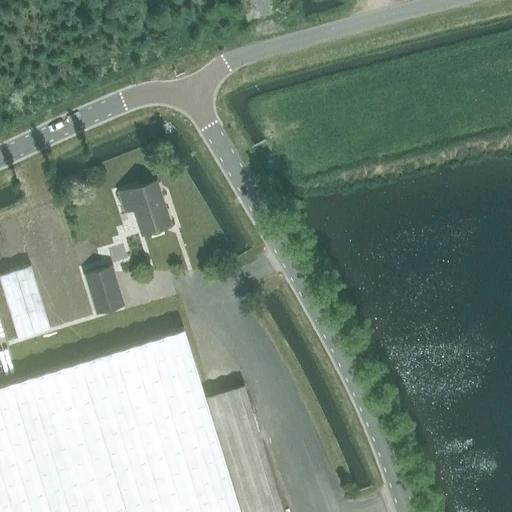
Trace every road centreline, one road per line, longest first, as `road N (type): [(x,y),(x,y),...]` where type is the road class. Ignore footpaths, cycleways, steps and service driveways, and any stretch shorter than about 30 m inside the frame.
road 1 (unclassified): [(406,511),(363,409),(186,77)]
road 2 (unclassified): [(186,77),(455,0)]
road 3 (unclassified): [(0,156),(186,77)]
